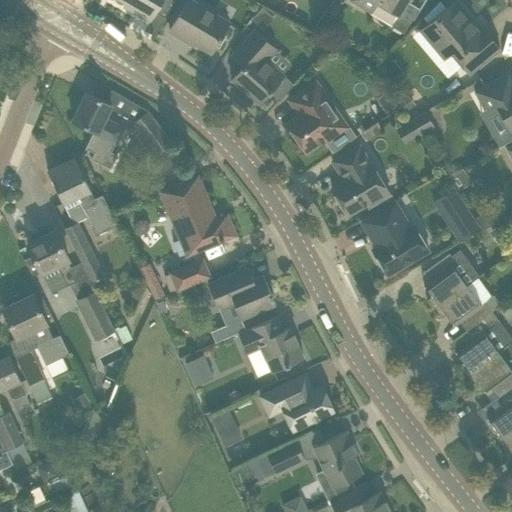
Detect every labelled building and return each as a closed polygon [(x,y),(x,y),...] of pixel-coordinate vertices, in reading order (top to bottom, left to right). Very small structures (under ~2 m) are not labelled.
[(122,0),(125,2),(123,5),(149,20),(154,11),(165,17),(174,0),(122,0)] [(195,0),(187,0),(169,30),(188,41),(189,39),(211,52),(229,21),(195,0)] [(350,0),(370,12),(376,2),(397,15),(392,24),(404,32),(412,19),(413,20),(420,9),(407,1),(407,0),(410,0),(411,0),(350,0)] [(443,60),(450,54),(468,75),(499,48),(483,28),(479,31),(453,1),(418,31),(443,60)] [(317,22),(310,32),(322,38),(327,27),(317,22)] [(285,74),(267,58),(277,48),(255,29),(232,54),(243,65),(231,79),(258,103),(268,91),(278,100),(293,84),(284,75),(285,74)] [(473,92),(484,112),(495,105),(510,131),(511,130),(511,76),(509,71),(473,92)] [(298,114),(286,122),(306,152),(324,140),(332,152),(355,136),(347,125),(333,106),(315,80),(288,99),(298,114)] [(376,98),(385,112),(396,105),(386,91),(376,98)] [(104,118),(111,104),(86,92),(72,120),(109,137),(116,124),(104,118)] [(405,94),(397,101),(406,111),(414,104),(405,94)] [(148,110),(132,122),(132,123),(139,132),(144,138),(155,153),(151,157),(163,173),(180,161),(168,145),(172,143),(148,110)] [(410,120),(419,135),(433,126),(424,111),(410,120)] [(331,187),(347,215),(367,203),(369,207),(390,194),(371,161),(370,161),(360,144),(331,160),(343,180),(331,187)] [(117,225),(102,194),(94,198),(90,189),(75,157),(47,170),(62,202),(76,196),(96,235),(117,225)] [(172,242),(178,256),(184,254),(184,255),(234,234),(226,214),(212,220),(207,209),(210,208),(197,176),(158,192),(177,239),(172,242)] [(431,201),(458,242),(480,227),(454,187),(431,201)] [(377,246),(372,249),(386,274),(429,249),(414,223),(410,225),(397,202),(363,221),(377,246)] [(475,217),(482,229),(498,220),(489,207),(475,217)] [(488,232),(496,242),(511,230),(503,220),(488,232)] [(63,227),(80,261),(91,282),(105,276),(77,221),(63,227)] [(91,282),(80,261),(69,267),(67,262),(69,261),(54,230),(27,243),(42,274),(57,267),(66,285),(69,283),(76,298),(74,299),(94,340),(114,330),(91,282)] [(428,298),(435,307),(466,285),(474,278),(460,259),(456,262),(449,252),(423,271),(429,281),(424,284),(432,295),(428,298)] [(167,271),(176,291),(211,277),(202,256),(167,271)] [(484,261),(476,266),(481,273),(489,268),(484,261)] [(138,268),(153,299),(164,293),(149,262),(138,268)] [(229,274),(207,284),(218,309),(225,324),(210,330),(215,342),(245,329),(240,319),(257,312),(275,304),(272,297),(273,296),(272,292),(270,293),(262,274),(253,278),(247,266),(229,274)] [(459,321),(465,330),(491,310),(501,303),(494,293),(479,304),(466,285),(435,307),(441,317),(446,314),(453,324),(459,321)] [(53,337),(41,312),(32,294),(3,308),(22,347),(35,341),(46,364),(69,353),(60,334),(53,337)] [(167,295),(155,300),(160,312),(168,309),(170,302),(167,295)] [(466,374),(497,351),(511,340),(511,338),(491,310),(465,330),(472,339),(456,351),(464,361),(459,364),(466,374)] [(259,349),(270,371),(303,357),(289,326),(283,329),(277,315),(237,333),(246,354),(259,349)] [(44,378),(30,349),(15,356),(34,396),(49,389),(44,378)] [(490,387),(497,396),(511,384),(511,368),(511,370),(497,351),(466,374),(473,383),(477,380),(485,390),(490,387)] [(195,384),(212,377),(202,354),(185,361),(195,384)] [(9,355),(0,358),(0,389),(6,387),(10,397),(25,390),(20,379),(10,358),(9,355)] [(281,410),(291,430),(333,410),(321,386),(312,390),(305,374),(258,396),(267,417),(281,410)] [(491,431),(498,440),(511,429),(511,384),(497,396),(503,405),(487,417),(495,427),(491,431)] [(75,442),(91,449),(102,420),(94,409),(89,408),(75,442)] [(228,408),(210,416),(216,428),(233,420),(228,408)] [(9,411),(0,414),(0,437),(5,449),(22,442),(9,411)] [(511,429),(498,440),(504,449),(508,446),(511,450),(511,429)] [(319,443),(311,446),(316,457),(322,469),(315,472),(328,500),(355,487),(350,478),(362,472),(354,456),(357,454),(346,430),(328,439),(319,443)] [(0,464),(10,460),(6,450),(5,449),(0,437),(0,464)] [(255,459),(264,477),(274,472),(275,472),(304,459),(295,440),(265,454),(255,459)] [(328,500),(334,511),(390,511),(380,491),(370,495),(364,483),(355,487),(328,500)] [(27,492),(36,511),(54,511),(64,508),(58,496),(46,501),(40,486),(27,492)]
